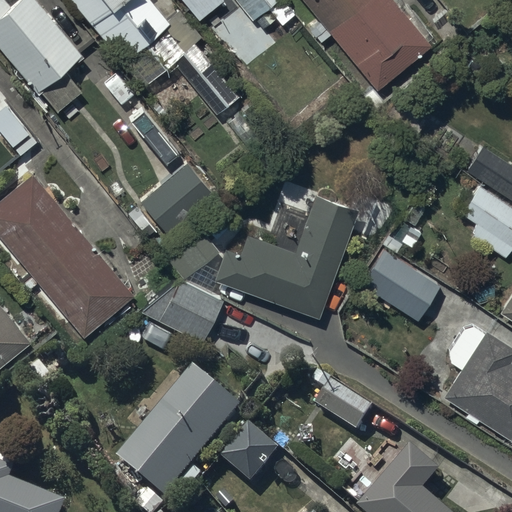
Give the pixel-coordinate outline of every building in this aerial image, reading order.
[(3,0),(0,0),(0,47),(35,90),(37,88),(55,110),(80,89),(62,67),(79,53),(35,0),(10,0),(7,3),(3,0)] [(150,0),(71,0),(140,85),(168,62),(209,114),(236,93),(193,40),(198,35),(176,8),(165,18),(150,0)] [(182,0),(197,18),(200,15),(210,27),(228,12),(218,0),(182,0)] [(282,0),(235,0),(251,20),(254,17),(262,27),(275,17),(280,23),(293,13),(282,0)] [(392,0),(302,0),(375,89),(429,45),(392,0)] [(511,164),(482,144),(466,169),(511,199),(511,164)] [(211,192),(184,162),(138,201),(139,202),(126,213),(144,235),(159,223),(165,230),(211,192)] [(132,293),(31,172),(0,197),(0,236),(21,261),(7,272),(23,291),(36,280),(82,335),(132,293)] [(511,243),(511,206),(478,183),(458,210),(475,221),(468,232),(503,256),(511,243)] [(316,315),(355,208),(313,192),(292,249),(246,232),(239,252),(222,246),(211,278),(316,315)] [(410,246),(419,230),(394,216),(380,242),(396,251),(401,241),(410,246)] [(214,245),(193,220),(158,248),(179,273),(214,245)] [(437,282),(381,247),(358,283),(415,318),(437,282)] [(200,337),(222,298),(179,274),(157,314),(200,337)] [(511,289),(499,309),(511,317),(511,289)] [(0,362),(28,340),(0,306),(0,362)] [(511,363),(508,361),(511,353),(511,346),(484,329),(483,330),(473,325),(462,328),(447,349),(448,361),(460,368),(442,396),(467,411),(464,416),(474,422),(477,418),(511,440),(511,363)] [(241,408),(194,368),(118,461),(166,499),(241,408)] [(327,391),(317,405),(358,432),(373,409),(332,383),(333,381),(320,373),(314,383),(327,391)] [(250,425),(221,459),(250,485),(280,451),(250,425)] [(0,511),(64,511),(67,504),(12,483),(16,473),(12,471),(20,449),(0,441),(0,511)] [(412,448),(359,510),(361,511),(446,511),(425,493),(442,473),(412,448)]
